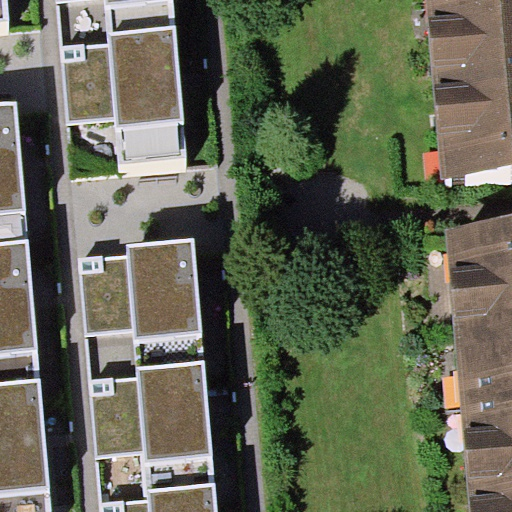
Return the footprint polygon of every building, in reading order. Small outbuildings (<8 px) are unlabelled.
[(103,0),(109,49),(158,44),(153,0),(103,0)] [(511,190),(511,0),(458,0),(430,3),(449,197),(511,190)] [(122,168),(171,163),(158,44),(109,49),(59,54),(65,118),(115,113),(122,168)] [(0,257),(30,254),(16,112),(0,113),(0,257)] [(511,234),(455,239),(472,422),(511,418),(511,234)] [(0,395),(43,391),(30,254),(0,257),(0,395)] [(144,385),(193,380),(180,261),(131,266),(81,271),(88,335),(137,330),(144,385)] [(150,450),(156,505),(205,500),(193,380),(144,385),(94,390),(100,454),(150,450)] [(0,511),(54,511),(43,391),(0,395),(0,511)] [(511,511),(511,418),(472,422),(479,511),(511,511)] [(206,511),(205,500),(156,505),(106,510),(106,511),(206,511)]
